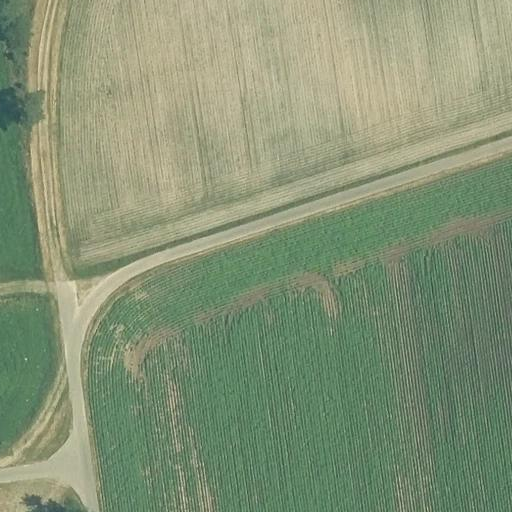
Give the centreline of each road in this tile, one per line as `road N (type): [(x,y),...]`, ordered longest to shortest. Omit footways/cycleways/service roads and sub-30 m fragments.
road 1 (unclassified): [(83,511),(67,300),(511,137)]
road 2 (track): [(67,300),(39,58),(54,0)]
